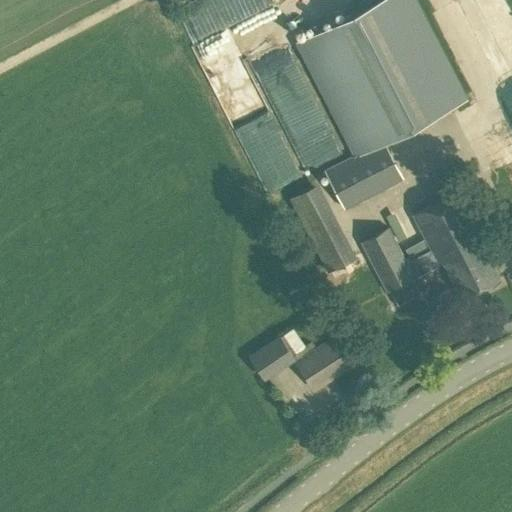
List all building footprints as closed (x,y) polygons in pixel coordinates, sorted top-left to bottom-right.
[(187,0),(180,4),(196,35),(244,10),(239,0),(187,0)] [(244,0),(249,11),(271,0),(244,0)] [(343,208),(402,178),(383,141),(467,98),(416,0),(374,0),(294,42),(352,155),(323,170),(343,208)] [(292,51),(263,64),(274,86),(302,73),(292,51)] [(499,278),(479,240),(483,238),(459,191),(413,215),(431,250),(410,261),(408,257),(404,259),(388,228),(361,241),(387,291),(443,262),(462,298),(466,296),(470,297),(476,294),(476,290),(499,278)] [(411,279),(389,290),(397,305),(419,293),(411,279)] [(297,322),(287,327),(298,347),(308,342),(297,322)] [(314,388),(352,363),(334,336),(296,361),(314,388)] [(258,349),(248,355),(258,370),(262,378),(292,359),(277,337),(276,337),(258,349)]
